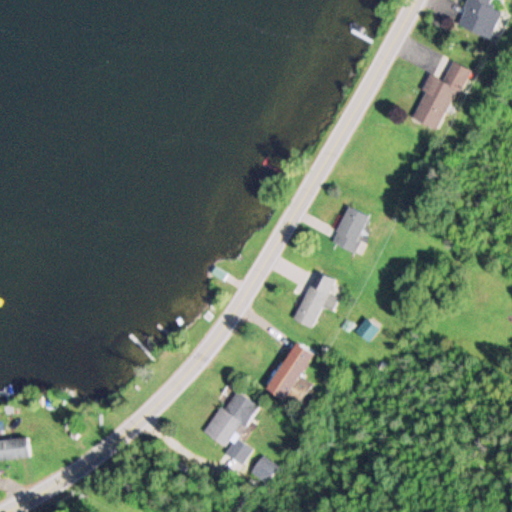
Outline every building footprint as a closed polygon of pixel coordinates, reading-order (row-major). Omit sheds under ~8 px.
[(491,0),(466,0),(458,25),(490,37),(500,10),(490,6),(491,0)] [(468,67),(452,60),(444,80),(431,74),(411,118),(440,130),(468,67)] [(368,213),(346,206),(333,243),(355,251),(368,213)] [(336,279),(315,270),(294,319),(313,327),(323,305),(333,310),(339,297),(329,293),(336,279)] [(380,327),(365,318),(355,332),(369,342),(380,327)] [(267,389),(298,407),(312,383),(300,376),(314,353),(295,341),(267,389)] [(258,405),(236,389),(204,431),(226,447),(258,405)] [(0,459),(30,457),(29,437),(0,438),(0,459)] [(226,452),(243,464),(253,449),(237,438),(226,452)] [(253,467),(264,480),(278,469),(267,456),(253,467)]
